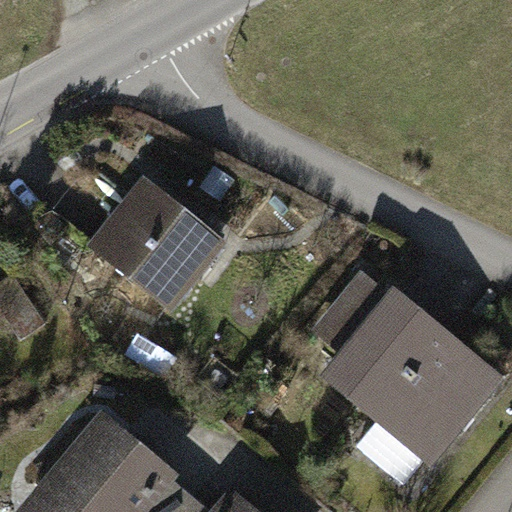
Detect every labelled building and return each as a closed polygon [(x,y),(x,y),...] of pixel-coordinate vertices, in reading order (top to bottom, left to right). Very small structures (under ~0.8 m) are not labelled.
[(151,189),(101,249),(172,306),(222,246),(151,189)] [(50,325),(16,274),(0,285),(0,304),(26,342),(50,325)] [(349,354),(328,380),(383,424),(362,450),(407,486),(429,459),(437,466),(504,383),(450,340),(452,337),(398,294),(380,316),(358,297),(326,336),(349,354)] [(108,421),(31,511),(185,511),(197,499),(173,480),(175,476),(108,421)] [(253,511),(239,500),(228,511),(211,511),(197,499),(185,511),(253,511)]
